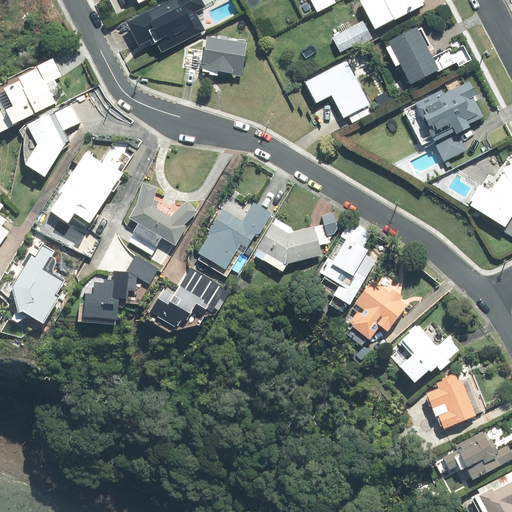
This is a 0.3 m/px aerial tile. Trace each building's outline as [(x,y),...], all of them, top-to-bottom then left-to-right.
[(201,0),(175,0),(127,25),(139,49),(150,43),(152,47),(156,45),(161,55),(206,32),(197,14),(206,9),(201,0)] [(336,4),(334,0),(310,0),(318,13),(336,4)] [(419,0),(365,0),(360,3),(376,33),(424,7),(419,0)] [(303,3),(294,7),(302,22),(310,18),(303,3)] [(363,23),(332,39),(340,55),(371,38),(363,23)] [(417,30),(388,45),(410,87),(439,72),(417,30)] [(185,69),(242,77),(247,45),(207,39),(205,51),(188,49),(185,69)] [(0,113),(0,134),(57,105),(47,86),(62,78),(53,61),(37,70),(38,71),(0,91),(0,109),(2,113),(0,113)] [(370,106),(347,62),(305,84),(316,105),(331,97),(343,120),(370,106)] [(386,64),(373,71),(388,98),(401,91),(386,64)] [(469,83),(420,108),(447,162),(465,153),(457,137),(470,130),(468,127),(484,119),(474,99),(477,98),(469,83)] [(45,180),(67,144),(70,142),(65,132),(81,125),(71,105),(52,115),(60,130),(58,131),(50,116),(27,128),(37,148),(25,168),(45,180)] [(490,143),(507,134),(503,126),(485,135),(490,143)] [(105,166),(87,154),(60,194),(62,195),(50,214),(68,226),(75,216),(90,226),(112,193),(114,195),(122,183),(120,182),(124,175),(115,169),(117,167),(108,161),(105,166)] [(503,170),(504,172),(491,193),(482,188),(470,208),(485,217),(483,220),(511,237),(511,159),(508,161),(511,166),(503,170)] [(170,218),(156,210),(160,203),(155,201),(158,188),(143,184),(136,207),(129,220),(138,226),(133,234),(157,248),(162,240),(175,248),(187,229),(184,227),(198,213),(188,202),(170,218)] [(194,259),(227,278),(245,248),(247,250),(256,236),(260,235),(273,215),(253,203),(242,222),(222,211),(194,259)] [(0,212),(3,207),(0,204),(0,246),(10,233),(2,228),(7,221),(0,216),(0,212)] [(255,257),(283,274),(287,266),(323,257),(320,247),(331,244),(330,241),(338,230),(334,214),(322,217),(324,225),(294,233),(292,230),(277,221),(255,257)] [(350,307),(376,262),(366,256),(368,253),(364,250),(372,235),(350,222),(319,275),(339,287),(333,298),(350,307)] [(55,274),(54,273),(54,270),(55,265),(56,261),(54,259),(52,258),(55,253),(42,245),(35,257),(29,254),(21,267),(23,268),(14,285),(11,289),(16,311),(18,316),(23,315),(44,327),(61,298),(57,296),(66,281),(56,275),(55,274)] [(159,270),(136,256),(126,272),(129,274),(114,272),(113,281),(104,280),(104,285),(95,284),(93,297),(86,296),(83,320),(117,324),(119,302),(126,303),(128,292),(136,293),(138,279),(150,286),(159,270)] [(230,293),(191,269),(174,297),(164,290),(149,316),(175,332),(181,323),(186,325),(187,324),(192,327),(199,316),(203,319),(209,309),(214,312),(221,301),(224,303),(230,293)] [(390,293),(373,281),(355,305),(360,309),(349,324),(353,327),(352,329),(369,342),(380,328),(387,334),(408,307),(401,301),(403,298),(392,290),(390,293)] [(399,367),(413,384),(428,371),(433,377),(464,350),(451,335),(437,347),(418,326),(399,342),(412,356),(399,367)] [(476,417),(461,380),(458,381),(455,374),(435,382),(438,389),(425,394),(432,410),(444,405),(447,412),(437,415),(442,429),(476,417)] [(472,480),(511,460),(511,453),(508,446),(497,451),(486,430),(455,446),(457,450),(442,458),(449,471),(457,466),(460,471),(466,468),(472,480)] [(511,511),(511,481),(493,491),(492,489),(479,496),(486,511),(511,511)]
